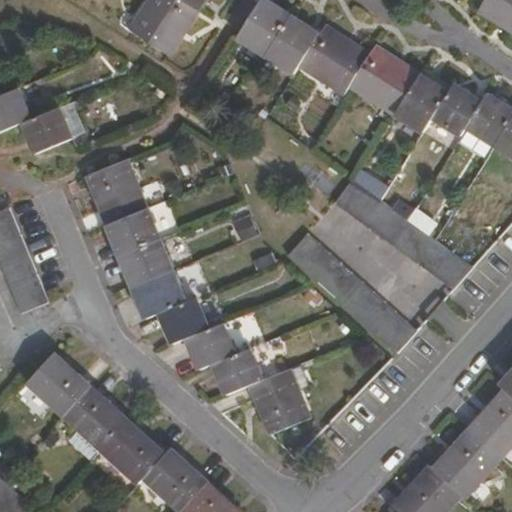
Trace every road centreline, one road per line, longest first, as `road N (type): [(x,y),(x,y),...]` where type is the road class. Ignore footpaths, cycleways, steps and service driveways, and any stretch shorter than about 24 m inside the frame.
road 1 (residential): [(312,511),(107,333),(51,195)]
road 2 (residential): [(511,305),(319,511)]
